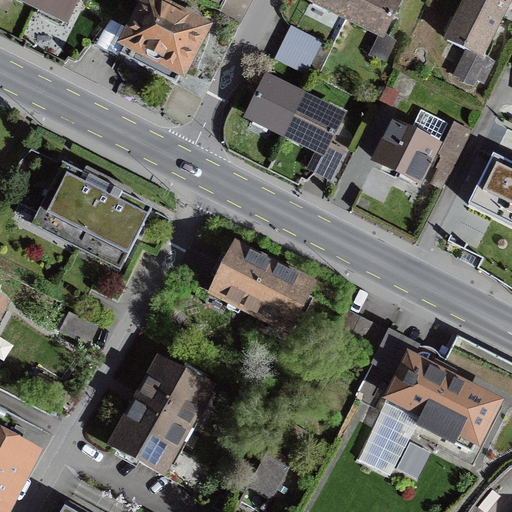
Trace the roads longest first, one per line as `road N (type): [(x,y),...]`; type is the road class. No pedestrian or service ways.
road 1 (residential): [(23,511),(213,177)]
road 2 (primary): [(213,177),(511,329)]
road 3 (primary): [(0,72),(184,163)]
road 4 (residential): [(184,163),(271,0)]
